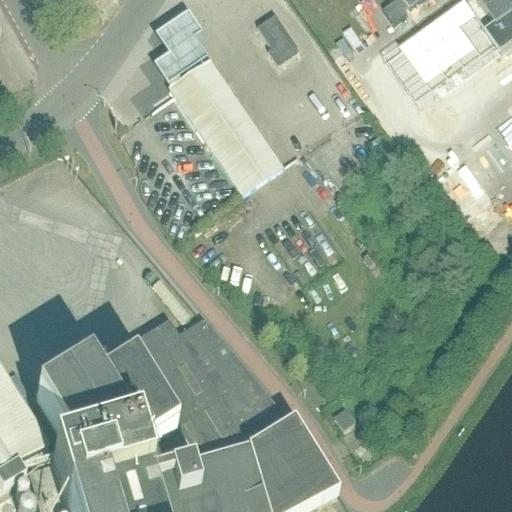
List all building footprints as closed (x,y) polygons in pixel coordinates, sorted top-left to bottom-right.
[(430,0),(473,0),(496,31),(486,38),(501,58),(511,49),(511,5),(508,0),(399,0),(410,15),(430,0)] [(407,27),(401,10),(384,16),(390,32),(407,27)] [(185,24),(154,46),(161,57),(167,65),(151,75),(165,95),(205,68),(192,49),(199,44),(193,36),(185,24)] [(268,59),(278,75),(299,60),(274,24),(257,36),(272,56),(268,59)] [(168,96),(241,202),(280,175),(208,69),(168,96)] [(291,432),(290,432),(202,327),(176,343),(180,349),(134,378),(131,374),(110,388),(100,372),(87,380),(86,379),(34,411),(69,469),(50,474),(50,475),(27,482),(35,511),(319,511),(335,504),(291,432)] [(0,497),(1,499),(24,485),(17,472),(47,453),(0,377),(0,497)] [(333,423),(342,436),(352,428),(343,416),(333,423)]
